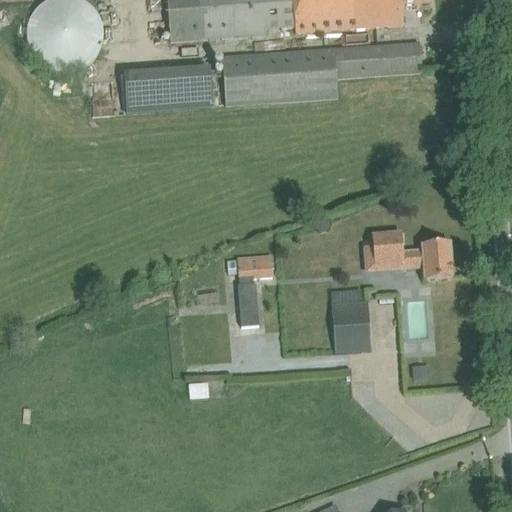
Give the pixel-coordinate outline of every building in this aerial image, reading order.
[(31,68),(93,74),(99,6),(37,0),(31,68)] [(403,28),(402,8),(431,6),(430,0),(165,0),(169,45),(265,39),(264,33),(294,31),(294,36),(403,28)] [(399,48),(222,62),(223,89),(225,109),(337,101),(336,82),(401,77),(421,75),(419,46),(399,48)] [(213,110),(212,68),(124,72),(125,114),(213,110)] [(452,281),(449,246),(421,249),(422,254),(402,255),(401,237),(372,239),(372,250),(373,250),(374,268),(392,266),(392,272),(402,272),(423,271),(424,283),(452,281)] [(271,259),(237,261),(238,283),(239,288),(237,288),(240,330),(258,328),(255,286),(253,286),(253,282),(273,281),(271,259)] [(367,305),(331,307),(335,356),(370,353),(369,339),(367,305)] [(428,369),(412,370),(413,381),(429,381),(428,369)] [(188,386),(189,400),(208,399),(207,385),(188,386)]
